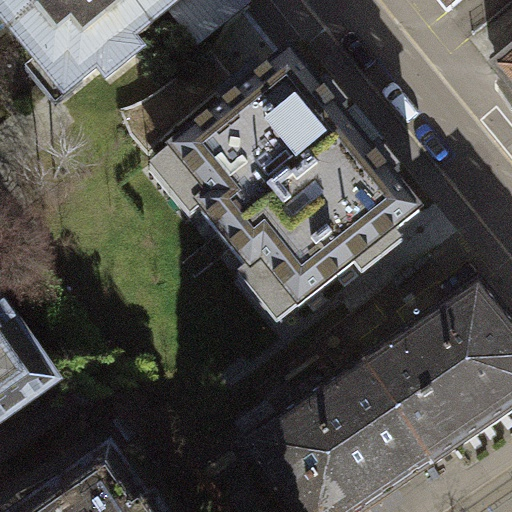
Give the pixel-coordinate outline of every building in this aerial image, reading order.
[(0,0),(0,18),(53,82),(67,71),(77,84),(97,67),(105,77),(133,54),(125,44),(169,9),(195,41),(244,0),(0,0)] [(434,0),(444,12),(458,0),(434,0)] [(511,62),(498,74),(511,90),(511,62)] [(262,279),(299,324),(417,227),(289,71),(170,168),(207,213),(195,222),(250,289),(262,279)] [(511,329),(477,287),(364,365),(433,465),(511,411),(511,329)] [(0,424),(56,384),(0,306),(0,424)] [(364,365),(242,448),(285,511),(363,511),(433,465),(364,365)] [(110,450),(16,511),(164,511),(152,494),(144,500),(110,450)]
